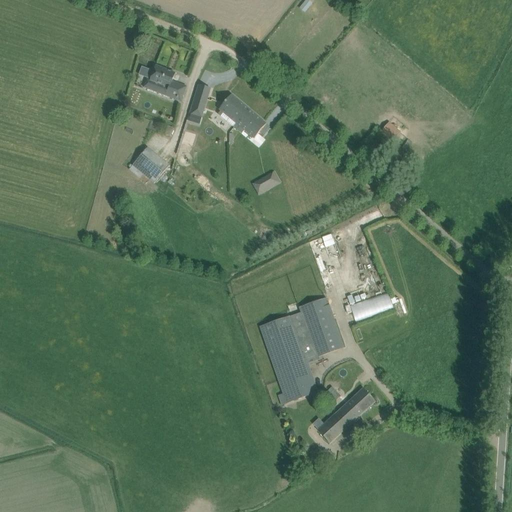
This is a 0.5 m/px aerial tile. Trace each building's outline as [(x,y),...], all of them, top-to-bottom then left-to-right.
[(305,13),(310,7),(305,2),(299,8),(305,13)] [(172,82),(175,74),(156,66),(153,74),(150,82),(147,81),(144,88),(166,96),(181,102),(183,96),(186,87),(172,82)] [(195,95),(189,115),(202,118),(208,98),(195,95)] [(234,127),(249,110),(231,95),(219,110),(223,113),(221,116),(234,127)] [(263,135),(270,127),(249,110),(234,127),(239,132),(242,129),(254,139),(260,133),(263,135)] [(202,118),(189,115),(187,122),(200,125),(202,118)] [(379,133),(375,137),(380,141),(384,137),(379,133)] [(148,148),(133,166),(135,168),(137,170),(154,184),(156,181),(169,165),(148,148)] [(267,190),(259,194),(259,195),(280,183),(274,173),(262,180),(267,190)] [(227,246),(243,225),(216,205),(201,226),(227,246)] [(313,254),(336,249),(333,235),(310,240),(313,254)] [(363,290),(355,292),(358,304),(349,306),(353,321),(394,310),(389,293),(366,300),(363,290)] [(344,348),(334,319),(327,299),(299,308),(301,313),(260,328),(283,395),(278,397),(281,405),(286,404),(318,393),(307,361),(344,348)] [(363,389),(356,396),(318,431),(330,444),(375,402),(363,389)]
